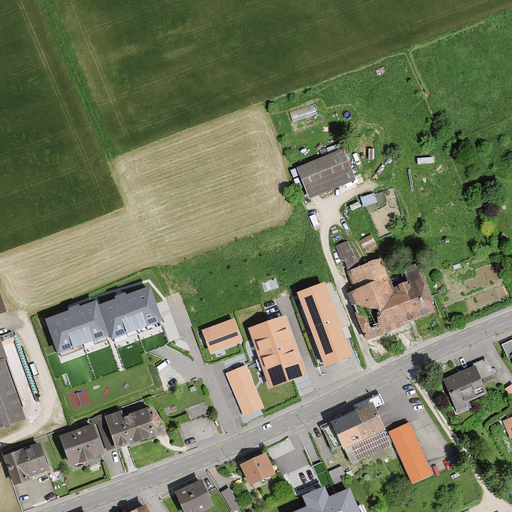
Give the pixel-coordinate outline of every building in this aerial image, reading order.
[(344,152),(297,170),(309,201),(356,183),(344,152)] [(383,260),(346,276),(353,295),(347,297),(367,345),(439,316),(421,271),(393,283),(383,260)] [(352,362),(325,286),(292,298),(317,369),(325,367),(326,371),(352,362)] [(114,303),(99,309),(112,346),(164,327),(150,290),(127,298),(126,296),(120,298),(115,300),(114,303)] [(69,315),(47,323),(60,358),(110,341),(97,304),(80,310),(79,308),(74,310),(68,312),(69,315)] [(248,328),(259,360),(262,370),(269,388),(306,374),(285,315),(248,328)] [(234,322),(202,333),(210,356),(242,344),(234,322)] [(3,338),(0,339),(0,435),(33,424),(3,338)] [(508,361),(511,359),(511,341),(501,346),(508,361)] [(474,366),(443,380),(455,408),(486,395),(474,366)] [(246,367),(229,374),(246,416),(263,409),(246,367)] [(356,410),(322,426),(332,450),(343,446),(351,463),(390,445),(375,408),(373,402),(356,410)] [(107,418),(103,420),(117,454),(158,440),(155,433),(159,432),(161,427),(158,419),(154,418),(150,418),(147,411),(123,420),(121,413),(107,418)] [(408,425),(388,435),(412,484),(433,474),(408,425)] [(94,431),(60,443),(70,472),(89,466),(104,460),(94,431)] [(40,446),(3,458),(13,487),(49,475),(40,446)] [(265,453),(240,465),(250,487),(275,475),(265,453)] [(203,482),(176,494),(184,511),(202,511),(214,506),(210,496),(203,482)] [(326,489),(324,486),(302,495),(306,506),(292,511),(360,511),(350,488),(329,496),(326,489)]
